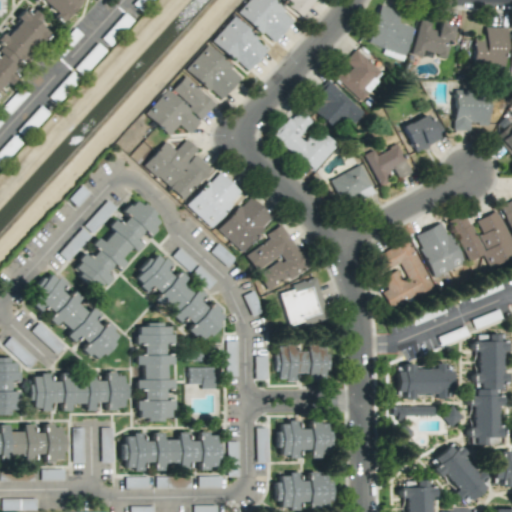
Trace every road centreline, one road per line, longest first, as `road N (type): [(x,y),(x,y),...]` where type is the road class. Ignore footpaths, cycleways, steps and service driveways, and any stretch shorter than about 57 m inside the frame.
road 1 (residential): [(231,139),(319,225),(351,289),(360,335),(362,511)]
road 2 (residential): [(352,0),(231,139)]
road 3 (residential): [(511,295),(360,352)]
road 4 (residential): [(332,245),(469,172)]
